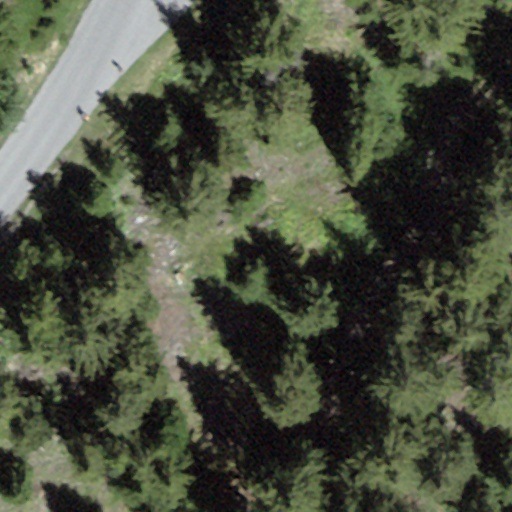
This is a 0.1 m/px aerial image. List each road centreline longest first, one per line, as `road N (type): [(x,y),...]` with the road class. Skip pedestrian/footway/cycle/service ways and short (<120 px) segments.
road 1 (track): [(284,511),(459,123),(511,59)]
road 2 (unclassified): [(124,0),(103,47),(0,198)]
